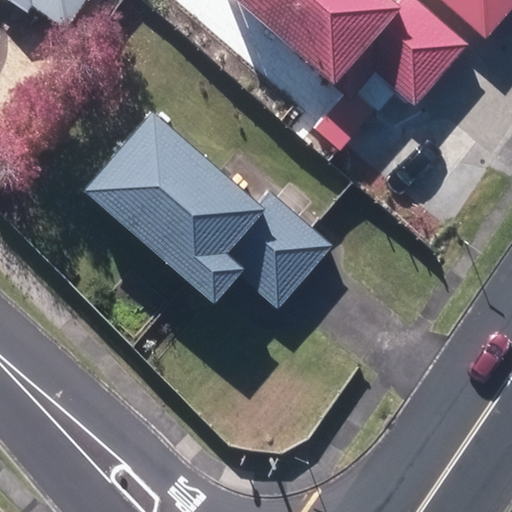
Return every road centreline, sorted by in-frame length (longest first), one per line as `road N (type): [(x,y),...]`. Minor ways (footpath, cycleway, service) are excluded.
road 1 (residential): [(3,365),(103,421),(209,511)]
road 2 (residential): [(101,511),(59,466),(3,365)]
road 3 (tertiary): [(421,511),(511,380)]
